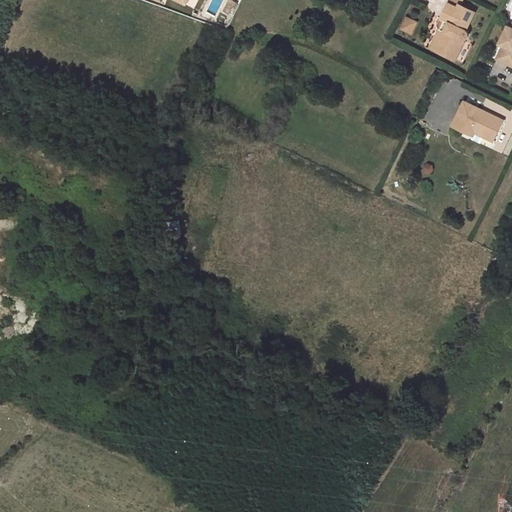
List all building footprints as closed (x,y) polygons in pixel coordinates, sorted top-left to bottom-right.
[(235,12),(239,4),(234,1),(230,9),(235,12)] [(458,8),(449,4),(442,19),(445,20),(449,22),(445,32),(436,50),(455,59),(465,40),(467,39),(468,37),(468,33),(466,30),(475,12),(459,5),(458,8)] [(415,24),(406,20),(401,30),(410,34),(415,24)] [(431,48),(436,50),(445,32),(449,22),(445,20),(431,48)] [(511,25),(511,27),(508,26),(499,44),(503,46),(497,59),(511,66),(511,25)] [(453,126),(470,135),(473,128),(495,138),(500,128),(498,126),(501,119),(465,101),(453,126)] [(494,141),(495,138),(473,128),(470,135),(473,136),(475,132),(494,141)] [(177,270),(183,259),(172,252),(166,263),(177,270)]
